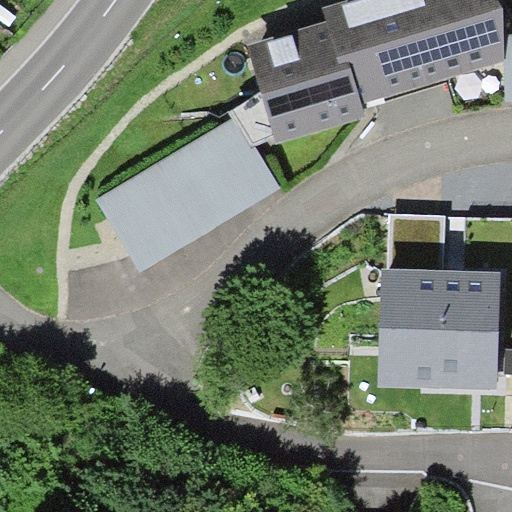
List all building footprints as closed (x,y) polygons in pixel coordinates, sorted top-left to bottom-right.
[(327,21),(249,44),(262,91),(276,137),(278,142),(367,116),(363,103),(505,61),(486,0),(346,0),(323,7),(327,21)] [(227,110),(231,117),(235,115),(254,145),(276,137),(262,91),(227,110)] [(231,117),(95,198),(139,272),(281,188),(254,145),(235,115),(231,117)] [(446,215),(389,213),(387,267),(444,270),(446,215)] [(387,267),(382,267),(378,387),(497,391),(501,271),(444,270),(387,267)]
